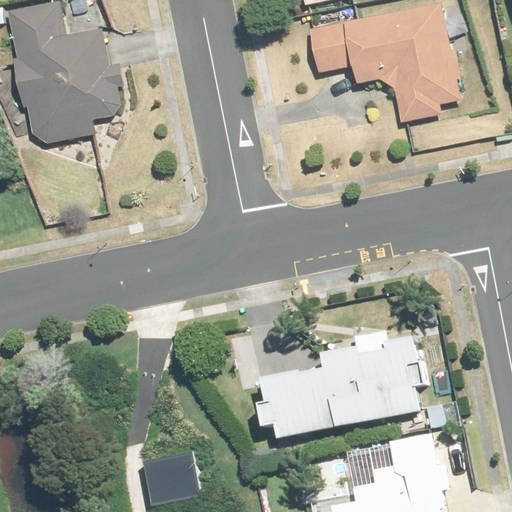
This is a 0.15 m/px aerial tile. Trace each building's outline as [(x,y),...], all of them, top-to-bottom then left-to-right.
[(75,40),(65,0),(11,15),(24,62),(18,64),(38,137),(44,157),(100,142),(95,125),(129,116),(106,32),(75,40)] [(308,0),(311,9),(350,0),(308,0)] [(362,87),(381,83),(400,95),(406,124),(445,117),(443,108),(466,103),(447,6),(315,32),(323,77),(359,70),(362,87)] [(391,346),(390,337),(329,349),(333,370),(262,384),(271,431),(282,428),(285,441),(426,414),(417,371),(425,370),(419,341),(391,346)] [(359,491),(362,504),(338,509),(338,511),(448,511),(447,507),(460,505),(452,463),(442,465),(437,436),(374,448),(381,486),(359,491)] [(205,501),(195,458),(151,468),(161,511),(205,501)]
